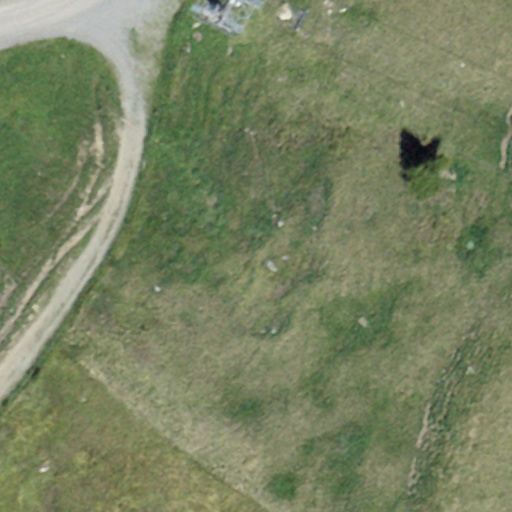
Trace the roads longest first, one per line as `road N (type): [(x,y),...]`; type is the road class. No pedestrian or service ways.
road 1 (track): [(109,13),(143,74),(142,163),(72,289),(0,384)]
road 2 (track): [(120,0),(109,13),(0,19)]
